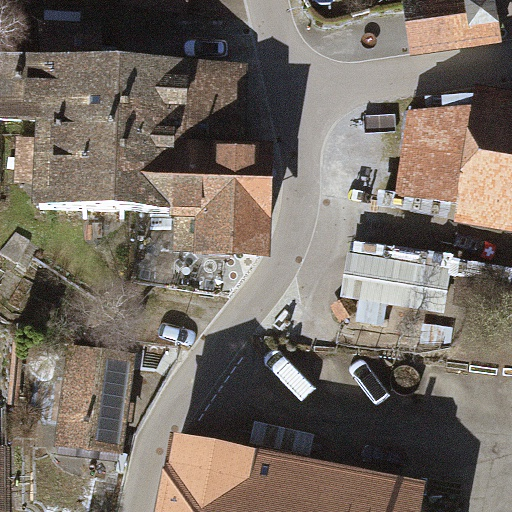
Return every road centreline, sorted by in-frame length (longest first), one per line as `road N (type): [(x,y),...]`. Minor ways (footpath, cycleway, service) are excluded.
road 1 (residential): [(139,511),(161,432),(286,254),(304,177),(291,96)]
road 2 (residential): [(291,96),(511,61)]
